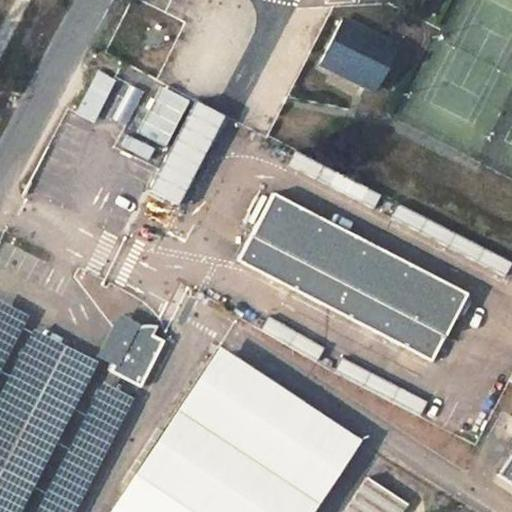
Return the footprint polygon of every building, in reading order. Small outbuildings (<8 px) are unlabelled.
[(344,18),(322,63),(374,88),(395,43),(344,18)] [(280,195),(244,261),(436,365),(472,299),(280,195)] [(159,346),(118,323),(94,368),(135,393),(159,346)] [(314,511),(358,450),(215,353),(108,511),(314,511)] [(511,459),(502,475),(511,480),(511,459)]
